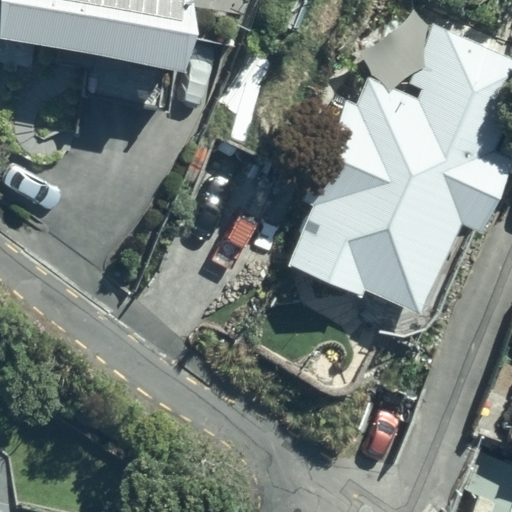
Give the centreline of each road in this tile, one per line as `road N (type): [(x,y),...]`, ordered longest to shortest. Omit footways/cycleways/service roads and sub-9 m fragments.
road 1 (residential): [(329,511),(256,442),(0,251)]
road 2 (residential): [(343,511),(423,473),(511,219)]
